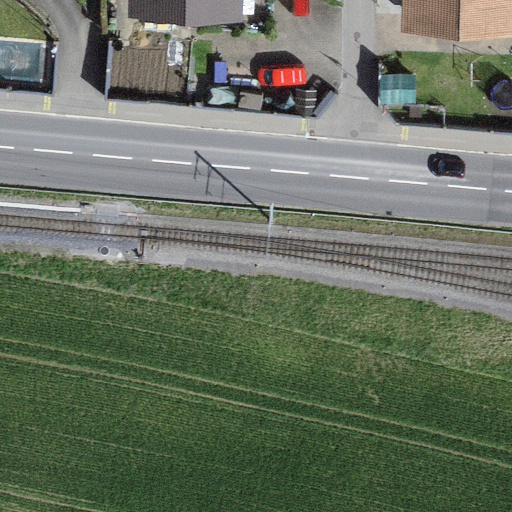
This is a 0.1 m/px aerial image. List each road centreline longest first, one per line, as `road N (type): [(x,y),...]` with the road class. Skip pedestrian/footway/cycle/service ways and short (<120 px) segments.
road 1 (primary): [(87,153),(358,183)]
road 2 (residential): [(359,0),(358,183)]
road 3 (residential): [(51,0),(86,41),(87,153)]
road 4 (primary): [(358,183),(511,198)]
